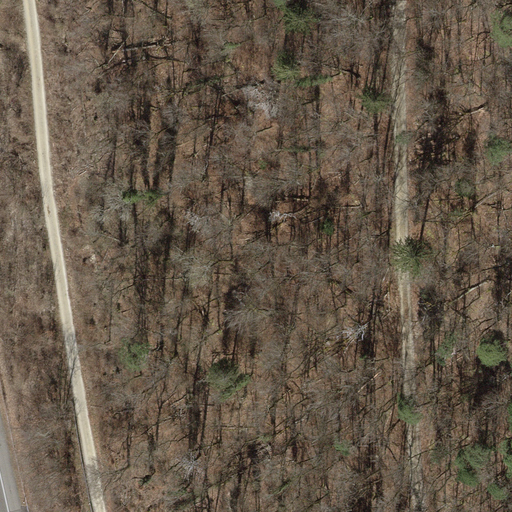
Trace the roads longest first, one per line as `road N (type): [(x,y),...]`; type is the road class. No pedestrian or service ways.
road 1 (track): [(114,511),(68,333),(9,0)]
road 2 (track): [(427,511),(402,99),(409,0)]
